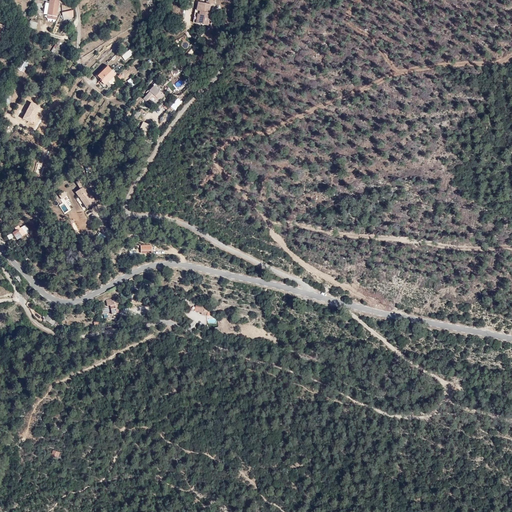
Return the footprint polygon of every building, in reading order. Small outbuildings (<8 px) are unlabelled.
[(49,0),(48,6),(56,8),(58,0),(49,0)] [(48,6),(45,20),(54,22),(56,8),(48,6)] [(195,18),(194,26),(206,29),(208,18),(206,17),(207,8),(198,6),(197,9),(194,9),(192,18),(195,18)] [(130,48),(121,56),(125,60),(134,53),(130,48)] [(112,78),(104,70),(94,81),(101,89),(112,78)] [(161,101),(164,97),(157,91),(161,85),(157,82),(152,88),(153,89),(148,95),(150,97),(143,104),(146,107),(151,101),(153,99),(157,101),(160,104),(161,101)] [(143,121),(139,130),(146,133),(150,125),(143,121)] [(37,163),(34,175),(41,177),(45,165),(37,163)] [(92,206),(88,200),(86,201),(82,195),(85,193),(82,188),(72,193),(75,198),(78,204),(82,211),(92,206)] [(59,205),(64,214),(71,210),(65,200),(64,201),(64,202),(59,205)] [(140,253),(152,253),(151,244),(140,244),(140,253)] [(122,316),(120,309),(119,301),(112,303),(114,309),(115,309),(115,310),(107,312),(108,316),(116,314),(117,317),(122,316)] [(210,307),(202,305),(201,311),(201,312),(203,313),(203,315),(208,316),(209,312),(211,313),(212,308),(210,308),(210,307)] [(44,320),(53,326),(57,319),(48,313),(44,320)] [(65,323),(59,319),(55,325),(61,328),(65,323)] [(58,459),(61,452),(53,450),(51,457),(58,459)]
